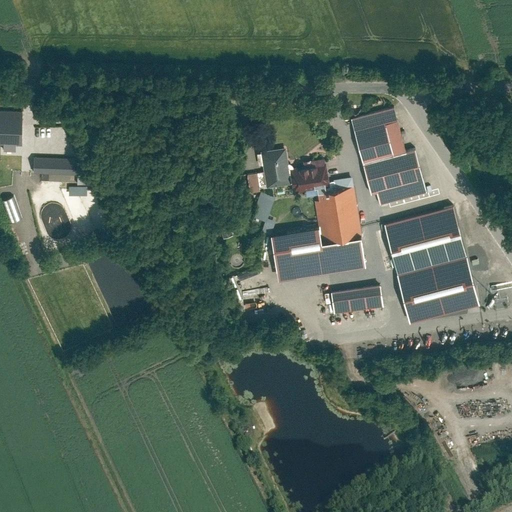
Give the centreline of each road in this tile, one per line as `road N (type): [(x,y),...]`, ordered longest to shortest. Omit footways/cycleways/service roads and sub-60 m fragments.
road 1 (residential): [(0,75),(232,89),(415,87)]
road 2 (unclassified): [(415,87),(422,122),(511,253)]
